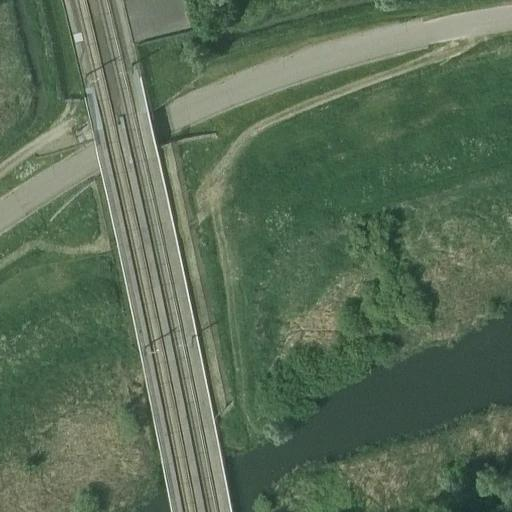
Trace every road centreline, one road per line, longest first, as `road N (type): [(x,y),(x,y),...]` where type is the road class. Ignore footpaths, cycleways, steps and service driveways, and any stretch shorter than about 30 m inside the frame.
road 1 (track): [(475,24),(432,56),(279,113),(238,139),(214,170),(208,193),(239,403),(256,430)]
road 2 (unclassified): [(0,217),(96,155),(240,89),(365,48),(511,18)]
road 3 (track): [(0,170),(70,124),(48,0)]
